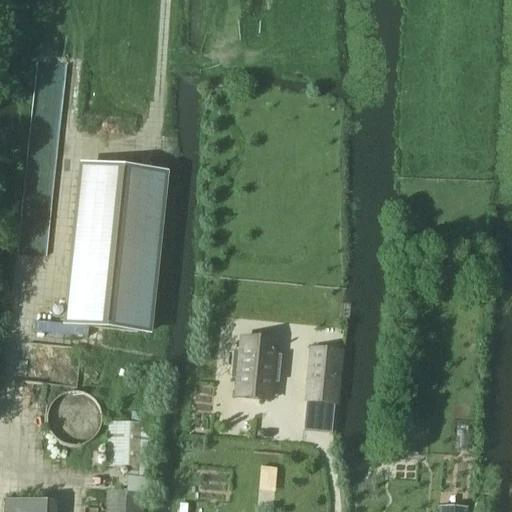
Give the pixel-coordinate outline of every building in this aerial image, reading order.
[(80,171),(65,325),(146,334),(162,180),(80,171)] [(232,353),(230,370),(234,370),(231,401),(266,404),(268,384),(273,385),(274,374),(278,375),(280,358),(276,357),(277,345),(237,341),(236,353),(232,353)] [(304,377),(301,405),(338,409),(343,355),(316,352),(313,378),(304,377)] [(99,422),(99,421),(99,417),(98,412),(96,408),(93,403),(88,399),(84,397),(79,395),(74,395),(68,395),(63,396),(59,398),(55,402),(51,406),(49,410),(47,416),(46,421),(47,425),(48,430),(50,435),(54,440),(57,443),(62,446),(68,447),(73,448),(78,447),(83,446),(89,443),(92,440),(95,435),(97,432),(99,427),(99,422)] [(107,424),(105,470),(126,471),(125,494),(106,493),(105,511),(141,511),(142,495),(148,495),(151,427),(147,427),(148,414),(129,414),(128,425),(107,424)] [(55,511),(55,504),(3,501),(2,511),(55,511)]
